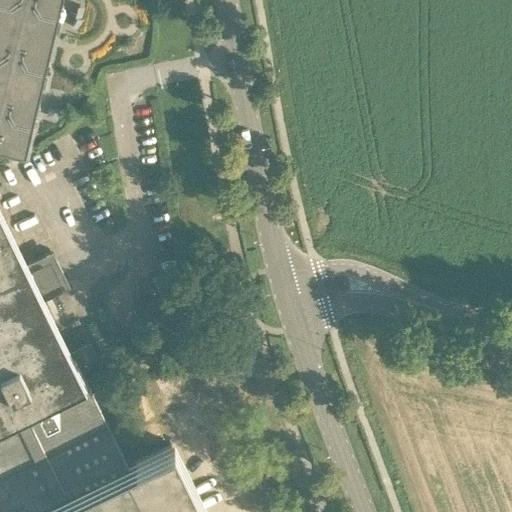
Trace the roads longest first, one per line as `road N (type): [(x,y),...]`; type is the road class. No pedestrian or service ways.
road 1 (secondary): [(295,311),(227,0)]
road 2 (tertiary): [(295,311),(365,295),(511,329)]
road 3 (secondary): [(358,511),(295,311)]
